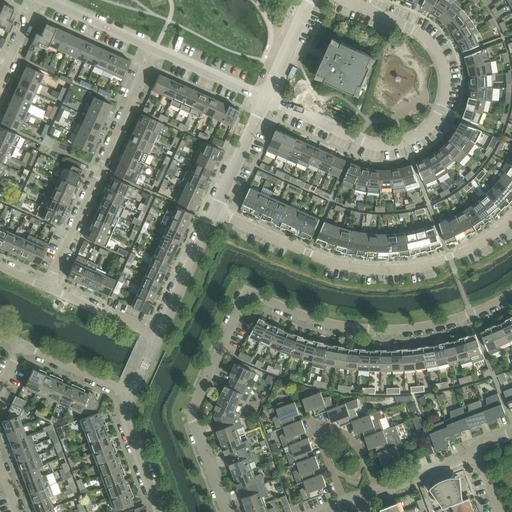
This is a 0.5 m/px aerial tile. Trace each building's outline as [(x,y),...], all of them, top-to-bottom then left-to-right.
[(424,0),(422,7),(431,12),(438,0),(424,0)] [(454,1),(452,0),(438,0),(431,12),(440,18),(454,1)] [(463,10),(454,1),(440,18),(447,25),(463,10)] [(3,4),(0,11),(0,24),(4,27),(3,29),(9,32),(13,22),(8,20),(14,9),(3,4)] [(463,10),(447,25),(453,33),(472,20),(464,10),(463,10)] [(472,20),(453,33),(459,42),(474,34),(478,31),(472,20)] [(48,45),(56,28),(46,23),(40,35),(36,33),(32,42),(37,45),(38,42),(48,46),(48,45)] [(57,49),(65,32),(56,28),(48,45),(57,49)] [(67,53),(75,36),(65,32),(57,49),(67,53)] [(459,42),(463,51),(479,45),(474,34),(459,42)] [(76,58),(84,40),(75,36),(67,53),(76,58)] [(85,62),(93,44),(84,40),(76,58),(85,62)] [(356,94),(361,84),(359,83),(366,66),(368,66),(373,56),(342,42),(341,45),(332,41),(317,73),(327,77),(325,80),(356,94)] [(95,66),(102,49),(93,44),(85,62),(95,66)] [(481,50),(465,56),(468,66),(491,61),(487,48),(481,50)] [(104,70),(112,53),(102,49),(95,66),(104,70)] [(28,60),(32,52),(28,50),(24,59),(28,60)] [(113,74),(121,57),(112,53),(104,70),(113,74)] [(123,79),(130,61),(121,57),(113,74),(123,79)] [(493,74),(491,61),(468,66),(470,76),(493,74)] [(39,84),(44,74),(26,66),(22,76),(39,84)] [(159,74),(152,90),(162,94),(169,79),(159,74)] [(488,87),(487,75),(493,74),(470,76),(470,87),(488,87)] [(35,93),(39,84),(22,76),(18,85),(35,93)] [(172,99),(179,83),(169,79),(162,94),(172,99)] [(179,109),(189,88),(179,83),(172,99),(170,104),(179,109)] [(31,102),(35,93),(18,85),(13,94),(31,102)] [(492,101),(494,87),(488,87),(470,87),(469,97),(486,100),(492,101)] [(189,113),(199,92),(189,88),(179,109),(189,113)] [(199,118),(209,97),(199,92),(189,113),(199,118)] [(13,94),(9,104),(27,112),(31,102),(13,94)] [(111,105),(94,97),(90,106),(107,114),(111,105)] [(211,117),(218,101),(209,97),(199,118),(202,112),(211,117)] [(469,97),(466,107),(484,112),(486,100),(469,97)] [(221,121),(228,105),(218,101),(211,117),(221,121)] [(9,104),(5,113),(22,121),(27,112),(9,104)] [(232,126),(239,110),(228,105),(221,121),(232,126)] [(85,116),(103,124),(107,114),(90,106),(85,116)] [(484,112),(466,107),(463,117),(479,124),(484,112)] [(5,113),(1,123),(18,131),(22,121),(5,113)] [(157,121),(141,114),(137,124),(158,134),(162,124),(157,121)] [(81,125),(99,133),(103,124),(85,116),(81,125)] [(476,143),(482,131),(461,122),(456,131),(476,143)] [(148,141),(152,132),(158,134),(137,124),(132,134),(148,141)] [(77,134),(94,142),(99,133),(81,125),(77,134)] [(15,134),(0,126),(0,139),(16,147),(21,136),(15,134)] [(277,129),(267,151),(278,156),(278,155),(287,134),(277,129)] [(450,139),(468,154),(476,143),(456,131),(450,139)] [(73,144),(90,152),(94,142),(77,134),(73,144)] [(148,141),(132,134),(128,144),(149,153),(153,144),(148,141)] [(287,134),(278,155),(288,160),(297,139),(287,134)] [(224,142),(214,137),(211,142),(222,147),(224,142)] [(0,139),(0,151),(12,156),(16,147),(0,139)] [(297,164),(298,163),(300,159),(307,143),(297,139),(288,160),(297,164)] [(450,139),(443,147),(455,160),(459,164),(468,154),(450,139)] [(220,150),(201,141),(196,151),(216,160),(220,150)] [(487,150),(491,153),(494,148),(496,145),(487,142),(484,148),(487,150)] [(308,168),(310,163),(317,147),(307,143),(300,159),(298,163),(308,168)] [(149,153),(128,144),(123,154),(139,161),(144,163),(149,153)] [(310,163),(320,168),(327,152),(317,147),(310,163)] [(443,147),(436,153),(446,167),(455,160),(443,147)] [(11,157),(12,156),(0,151),(0,162),(1,163),(5,154),(11,157)] [(192,161),(196,163),(211,170),(216,160),(196,151),(192,161)] [(337,156),(327,152),(320,168),(329,172),(337,156)] [(31,153),(27,163),(31,165),(36,155),(31,153)] [(436,153),(435,153),(427,159),(435,174),(438,179),(449,172),(445,167),(446,167),(436,153)] [(139,161),(123,154),(119,164),(140,173),(144,163),(139,161)] [(329,172),(340,177),(347,161),(337,156),(329,172)] [(417,163),(423,179),(435,174),(427,159),(417,163)] [(211,170),(196,163),(191,173),(207,180),(211,170)] [(272,167),(262,163),(260,167),(270,172),(272,167)] [(351,163),(344,179),(342,184),(354,189),(355,189),(357,183),(362,167),(351,163)] [(114,174),(130,181),(135,184),(140,173),(119,164),(114,174)] [(65,169),(63,170),(60,178),(75,185),(82,170),(72,165),(69,171),(65,169)] [(420,187),(412,165),(402,168),(406,185),(407,191),(420,187)] [(367,192),(368,192),(369,186),(372,169),(362,167),(357,183),(355,189),(367,192)] [(406,185),(402,168),(392,170),(394,187),(394,193),(407,191),(406,185)] [(380,193),(381,187),(382,170),(372,169),(369,186),(368,192),(380,193)] [(154,180),(155,180),(159,182),(164,172),(158,170),(155,175),(156,176),(154,180)] [(392,170),(382,170),(381,187),(394,187),(392,170)] [(207,180),(191,173),(187,171),(182,180),(187,182),(202,190),(207,180)] [(511,176),(505,172),(500,180),(511,189),(511,176)] [(302,181),(292,176),(290,181),(296,183),(300,185),(302,181)] [(71,195),(75,185),(60,178),(55,188),(71,195)] [(133,187),(128,185),(112,178),(108,188),(129,197),(133,187)] [(459,178),(455,181),(460,188),(466,182),(463,179),(459,178)] [(511,189),(500,180),(494,187),(511,202),(511,200),(511,189)] [(202,190),(187,182),(182,192),(198,199),(202,190)] [(506,206),(507,207),(511,202),(494,187),(487,193),(502,209),(506,206)] [(66,205),(71,195),(55,188),(51,198),(66,205)] [(103,198),(119,205),(124,207),(129,197),(108,188),(103,198)] [(247,211),(247,210),(252,213),(261,192),(251,188),(241,209),(247,211)] [(332,194),(326,192),(321,190),(319,194),(330,199),(332,194)] [(178,203),(193,210),(198,199),(182,192),(178,203)] [(261,218),(271,197),(261,192),(252,213),(257,215),(256,216),(261,218)] [(498,213),(502,210),(502,209),(487,193),(480,199),(495,217),(499,214),(498,213)] [(148,194),(144,204),(148,206),(153,196),(148,194)] [(266,220),(267,219),(272,221),(281,201),(271,197),(261,218),(266,220)] [(62,214),(66,205),(51,198),(46,207),(62,214)] [(103,198),(99,208),(120,217),(124,207),(119,205),(103,198)] [(480,199),(473,205),(486,223),(490,220),(491,221),(495,217),(480,199)] [(281,227),(291,206),(281,201),(272,221),(276,224),(276,225),(281,227)] [(396,211),(395,203),(388,204),(388,212),(396,211)] [(481,226),(486,223),(473,205),(465,210),(477,230),(482,227),(481,226)] [(176,206),(173,212),(167,209),(165,214),(187,224),(192,214),(176,206)] [(291,230),(300,210),(291,206),(281,227),(286,229),(286,228),(291,230)] [(41,218),(57,225),(62,214),(46,207),(41,218)] [(120,218),(120,217),(99,208),(94,217),(115,227),(119,217),(120,218)] [(301,236),(310,215),(300,210),(291,230),(296,233),(301,236)] [(465,210),(457,215),(468,234),(472,232),(473,233),(477,230),(465,210)] [(139,214),(135,224),(139,225),(144,216),(139,214)] [(161,224),(167,226),(183,234),(187,224),(165,214),(161,224)] [(311,239),(320,219),(310,215),(301,236),(306,238),(306,237),(311,239)] [(463,237),(467,235),(468,234),(457,215),(449,219),(458,240),(463,238),(463,237)] [(94,217),(90,227),(110,236),(115,227),(94,217)] [(453,241),(453,242),(458,240),(449,219),(440,223),(447,244),(453,241)] [(322,244),(321,245),(326,247),(334,225),(325,221),(316,241),(322,244)] [(332,248),(337,249),(343,228),(334,225),(326,247),(331,249),(332,248)] [(426,228),(432,250),(437,248),(437,247),(443,245),(435,225),(434,225),(433,225),(431,225),(430,225),(429,225),(428,226),(427,227),(426,228)] [(162,236),(178,243),(183,234),(167,226),(162,236)] [(101,245),(106,247),(110,236),(90,227),(85,238),(101,245)] [(352,230),(343,228),(337,249),(342,251),(342,252),(347,253),(352,230)] [(426,228),(425,228),(417,230),(422,252),(427,251),(427,252),(432,250),(426,228)] [(352,253),(357,254),(358,254),(361,232),(352,230),(347,253),(352,254),(352,253)] [(417,230),(416,230),(408,232),(411,255),(416,254),(416,253),(422,252),(417,230)] [(0,244),(0,246),(9,251),(16,235),(6,231),(0,244)] [(363,255),(363,256),(368,256),(371,233),(361,232),(358,254),(363,255)] [(406,255),(406,256),(411,255),(408,232),(398,233),(400,255),(406,255)] [(380,234),(371,233),(368,256),(373,257),(373,256),(379,256),(380,234)] [(398,233),(389,234),(390,257),(395,257),(395,256),(400,255),(398,233)] [(384,256),(384,257),(390,257),(389,234),(380,234),(379,256),(384,256)] [(26,240),(16,235),(9,251),(19,255),(26,240)] [(158,246),(174,253),(178,243),(162,236),(158,246)] [(39,264),(48,244),(38,239),(36,244),(29,260),(39,264)] [(36,244),(26,240),(19,255),(29,260),(36,244)] [(154,256),(169,263),(174,253),(158,246),(154,256)] [(126,256),(128,252),(119,247),(116,252),(126,256)] [(75,262),(74,261),(67,277),(78,282),(85,266),(87,261),(77,256),(75,262)] [(154,256),(149,266),(165,273),(169,263),(154,256)] [(95,271),(85,266),(78,282),(88,286),(95,271)] [(149,266),(145,276),(160,283),(165,273),(149,266)] [(105,275),(95,271),(88,286),(98,291),(105,275)] [(98,291),(108,295),(115,280),(105,275),(98,291)] [(145,276),(140,285),(156,293),(160,283),(145,276)] [(140,285),(136,295),(151,302),(156,293),(140,285)] [(136,295),(131,306),(147,313),(151,302),(136,295)] [(260,317),(250,336),(260,341),(269,324),(265,321),(265,320),(260,317)] [(505,320),(506,321),(501,323),(510,341),(511,340),(511,320),(510,317),(505,320)] [(496,325),(496,324),(491,326),(500,346),(510,341),(501,323),(496,325)] [(275,325),(274,326),(269,324),(260,341),(271,346),(281,327),(275,325)] [(490,355),(501,350),(500,346),(491,326),(486,329),(487,329),(481,332),(490,355)] [(284,329),(281,327),(271,346),(281,351),(289,332),(284,330),(284,329)] [(294,333),(294,334),(289,332),(281,351),(291,354),(299,335),(294,333)] [(470,336),(470,335),(465,336),(473,362),(473,364),(485,359),(476,334),(470,336)] [(304,338),(304,337),(299,335),(291,354),(302,358),(309,339),(304,338)] [(460,360),(462,365),(473,362),(465,336),(460,338),(460,339),(455,341),(460,360)] [(314,340),(314,341),(309,339),(302,358),(314,361),(319,341),(314,340)] [(324,343),(324,342),(319,341),(314,361),(313,366),(324,369),(325,364),(329,345),(324,343)] [(450,342),(450,341),(444,342),(449,363),(460,360),(455,341),(450,342)] [(439,343),(439,344),(434,346),(438,365),(449,363),(444,342),(439,343)] [(334,346),(329,345),(325,364),(336,366),(340,345),(335,345),(334,346)] [(350,348),(345,347),(345,346),(340,345),(336,366),(347,368),(350,348)] [(429,346),(429,345),(424,346),(427,367),(438,365),(434,346),(429,346)] [(419,348),(413,349),(415,369),(427,367),(424,346),(418,347),(419,348)] [(355,349),(350,348),(347,368),(359,369),(361,348),(355,348),(355,349)] [(366,349),(361,348),(359,369),(370,370),(371,350),(366,350),(366,349)] [(408,349),(408,348),(403,349),(404,370),(415,369),(413,349),(408,349)] [(376,349),(376,350),(371,350),(370,370),(382,370),(382,349),(376,349)] [(387,350),(387,349),(382,349),(382,370),(392,370),(392,350),(387,350)] [(397,349),(397,350),(392,350),(392,370),(404,370),(403,349),(397,349)] [(238,357),(250,363),(253,357),(241,352),(238,357)] [(230,381),(233,383),(251,391),(256,381),(254,380),(257,373),(236,364),(230,376),(232,376),(230,381)] [(40,372),(33,369),(24,387),(36,392),(45,372),(41,370),(40,372)] [(46,372),(45,372),(36,392),(47,397),(56,377),(52,375),(51,377),(45,374),(46,372)] [(498,375),(500,381),(501,381),(507,379),(505,372),(498,375)] [(60,379),(56,377),(47,397),(58,402),(66,384),(59,381),(60,379)] [(233,383),(230,381),(227,386),(226,385),(221,397),(238,405),(241,398),(247,401),(251,391),(233,383)] [(66,384),(58,402),(69,407),(78,387),(67,382),(66,384)] [(81,391),(82,388),(78,387),(69,407),(80,412),(85,414),(96,410),(98,404),(94,394),(88,391),(87,394),(81,391)] [(328,411),(327,410),(334,408),(334,407),(330,396),(323,397),(321,392),(303,399),(307,411),(313,409),(316,415),(328,411)] [(498,393),(486,398),(487,404),(482,406),(488,421),(487,421),(489,425),(498,421),(497,418),(506,414),(498,393)] [(26,401),(15,396),(12,403),(23,408),(26,401)] [(425,396),(419,398),(421,405),(427,403),(425,396)] [(217,424),(221,423),(239,416),(240,416),(241,414),(235,411),(238,405),(221,397),(215,408),(217,409),(214,417),(217,424)] [(471,432),(480,428),(479,425),(487,421),(488,421),(482,406),(480,400),(468,405),(469,411),(464,413),(470,428),(469,428),(471,432)] [(359,419),(352,401),(346,403),(334,407),(334,408),(327,410),(328,411),(332,422),(338,420),(341,426),(352,422),(359,419)] [(293,416),(300,414),(295,402),(286,405),(285,404),(283,402),(281,402),(279,403),(278,404),(277,407),(278,408),(277,409),(279,414),(273,418),(277,430),(284,427),(296,423),(296,422),(293,416)] [(415,402),(408,405),(410,412),(418,409),(415,402)] [(8,419),(2,422),(6,432),(22,426),(18,416),(20,415),(23,408),(12,403),(8,411),(11,412),(8,419)] [(450,411),(451,418),(446,420),(453,438),(463,435),(461,431),(469,428),(470,428),(464,413),(462,407),(450,411)] [(365,437),(384,430),(379,419),(383,418),(381,410),(359,419),(352,422),(357,433),(363,431),(365,437)] [(98,412),(80,419),(84,431),(105,423),(103,419),(101,420),(98,412)] [(221,423),(217,424),(219,430),(217,431),(221,442),(240,435),(237,429),(243,427),(239,417),(240,416),(239,416),(221,423)] [(296,422),(296,423),(284,427),(285,432),(280,436),(284,448),(290,445),(303,440),(300,434),(306,432),(302,420),(296,422)] [(449,447),(447,441),(453,438),(446,420),(434,424),(435,431),(430,433),(437,452),(449,447)] [(104,429),(107,428),(105,423),(84,431),(88,442),(107,435),(104,429)] [(22,426),(6,432),(10,442),(26,436),(22,426)] [(369,449),(376,447),(378,453),(396,446),(394,439),(399,434),(396,426),(384,430),(365,437),(369,449)] [(31,435),(26,437),(26,436),(10,442),(14,452),(34,445),(31,435)] [(110,442),(107,435),(88,442),(92,454),(114,446),(112,441),(110,442)] [(230,458),(233,457),(252,450),(248,440),(242,442),(240,435),(221,442),(226,454),(228,453),(230,458)] [(303,440),(290,445),(292,450),(287,454),(291,466),(297,463),(309,458),(307,452),(313,450),(309,438),(303,440)] [(423,451),(425,456),(434,453),(430,442),(425,445),(427,450),(423,451)] [(277,443),(271,445),(273,451),(279,449),(277,443)] [(38,455),(34,445),(14,452),(17,463),(38,455)] [(115,450),(114,446),(92,454),(97,465),(115,458),(113,451),(115,450)] [(405,450),(398,451),(396,446),(378,453),(382,465),(389,462),(391,469),(410,462),(405,450)] [(233,457),(230,458),(232,463),(230,464),(234,476),(253,469),(250,462),(256,460),(252,450),(233,457)] [(42,465),(38,455),(17,463),(21,473),(37,467),(42,465)] [(309,458),(297,463),(299,468),(293,472),(298,484),(302,482),(304,481),(316,476),(314,470),(320,468),(315,456),(309,458)] [(118,465),(115,458),(97,465),(101,476),(122,468),(120,464),(118,465)] [(37,467),(21,473),(25,483),(41,477),(37,467)] [(124,473),(122,468),(101,476),(105,487),(124,480),(121,473),(124,473)] [(242,492),(246,491),(264,484),(261,474),(255,476),(253,469),(234,476),(239,488),(241,487),(242,492)] [(302,482),(304,487),(300,490),(305,502),(323,495),(321,488),(327,486),(322,474),(316,476),(304,481),(302,482)] [(41,477),(25,483),(29,493),(50,485),(46,475),(41,477)] [(452,504),(463,500),(455,477),(453,477),(449,478),(446,479),(444,480),(442,480),(439,482),(437,483),(435,485),(444,507),(452,504)] [(127,487),(124,480),(105,487),(109,498),(131,490),(129,486),(127,487)] [(246,491),(242,492),(244,497),(242,498),(247,510),(265,503),(263,496),(268,494),(264,484),(246,491)] [(50,485),(29,493),(33,503),(49,497),(54,495),(50,485)] [(130,496),(132,495),(131,490),(109,498),(114,510),(127,505),(133,503),(130,496)] [(291,511),(292,511),(286,495),(280,497),(285,511),(291,511)] [(33,503),(36,511),(39,511),(53,507),(49,497),(33,503)] [(454,511),(460,511),(473,507),(469,498),(463,500),(452,504),(454,511)] [(401,511),(398,502),(381,509),(381,511),(401,511)] [(275,511),(273,507),(268,509),(265,503),(247,510),(247,511),(275,511)]
